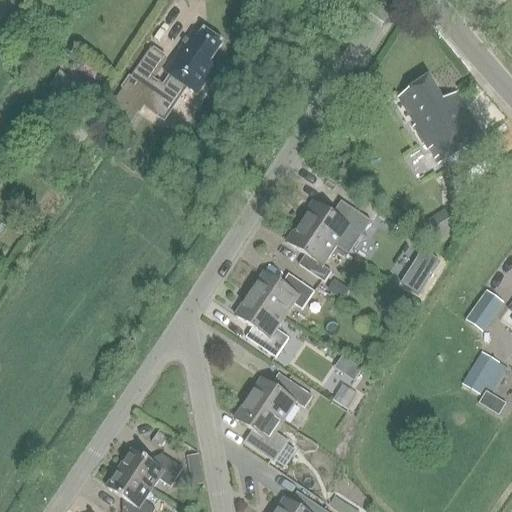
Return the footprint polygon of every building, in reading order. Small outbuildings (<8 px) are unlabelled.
[(164,75),(169,78),(162,88),(152,81),(166,61),(150,50),(107,114),(129,128),(142,107),(166,123),(187,90),(195,96),(213,69),(208,65),(222,44),(203,32),(199,36),(193,32),(164,75)] [(443,106),(428,80),(398,100),(415,127),(413,129),(437,166),(437,167),(483,138),(458,95),(443,106)] [(92,93),(78,85),(70,98),(62,112),(75,120),(92,93)] [(62,112),(70,98),(57,90),(40,117),(53,125),(62,112)] [(237,108),(228,122),(233,125),(246,106),(237,100),(233,105),(237,108)] [(15,145),(21,137),(10,129),(4,136),(15,145)] [(345,169),(353,164),(347,155),(340,160),(345,169)] [(44,184),(55,170),(45,162),(34,176),(44,184)] [(302,224),(336,247),(348,229),(361,238),(370,224),(341,204),(332,217),(312,204),(305,215),(308,216),(302,224)] [(436,217),(424,225),(437,247),(459,233),(447,215),(439,220),(436,217)] [(321,268),(336,247),(302,224),(295,236),(292,234),(285,244),(305,258),(298,268),(324,285),(331,275),(321,268)] [(422,253),(401,286),(417,296),(438,263),(422,253)] [(249,297),(283,320),(292,306),(301,312),(313,294),(288,277),(281,287),(264,275),(249,297)] [(330,294),(343,303),(350,293),(338,284),(330,294)] [(485,293),(464,323),(481,335),(502,305),(485,293)] [(275,332),(283,320),(249,297),(235,319),(252,331),(246,340),(275,360),(288,341),(275,332)] [(482,355),(462,386),(479,397),(499,366),(482,355)] [(248,402),(281,425),(295,405),(304,411),(312,399),(286,382),(278,393),(261,382),(248,402)] [(479,406),(498,417),(506,406),(486,394),(479,406)] [(274,435),(281,425),(248,402),(234,422),(252,434),(244,445),(273,465),(288,444),(274,435)] [(160,450),(167,441),(158,435),(152,444),(160,450)] [(118,471),(151,492),(158,481),(170,489),(182,471),(161,457),(154,467),(131,451),(118,471)] [(187,459),(189,472),(200,470),(199,457),(187,459)] [(143,503),(151,492),(118,471),(105,490),(129,505),(124,511),(154,511),(155,511),(143,503)] [(329,510),(332,511),(343,511),(347,507),(335,500),(329,510)] [(300,511),(285,501),(277,511),(322,511),(308,503),(301,511),(300,511)]
